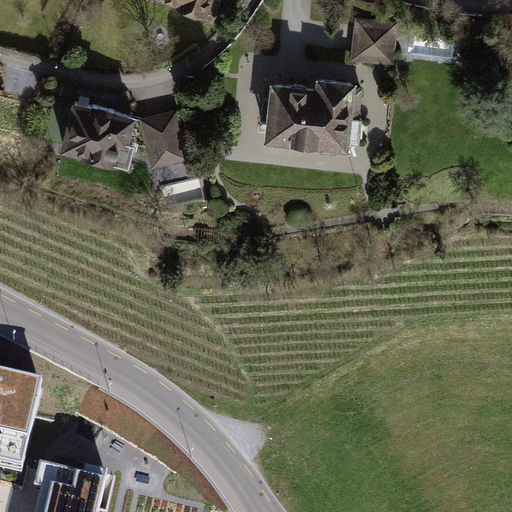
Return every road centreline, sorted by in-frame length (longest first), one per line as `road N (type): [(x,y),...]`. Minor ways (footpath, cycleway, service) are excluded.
road 1 (tertiary): [(264,511),(219,449),(180,414),(120,371),(0,308)]
road 2 (residential): [(0,53),(114,82),(161,83),(208,54),(255,0)]
